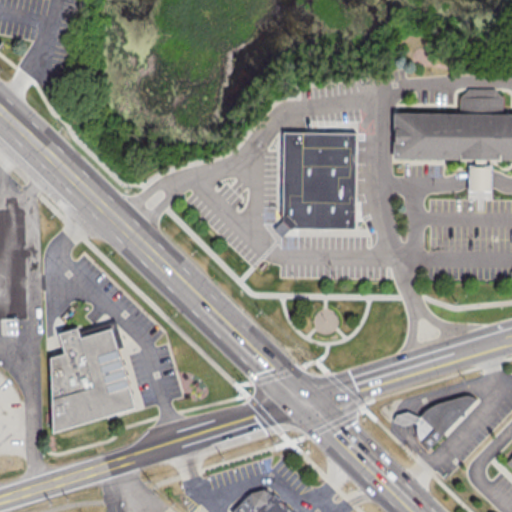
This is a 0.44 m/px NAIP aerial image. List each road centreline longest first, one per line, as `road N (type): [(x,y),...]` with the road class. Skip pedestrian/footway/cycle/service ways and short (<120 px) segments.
road 1 (tertiary): [(0,501),(306,404)]
road 2 (primary): [(306,404),(100,200)]
road 3 (secondary): [(306,404),(487,347)]
road 4 (primary): [(415,511),(306,404)]
road 5 (primary): [(100,200),(0,111)]
